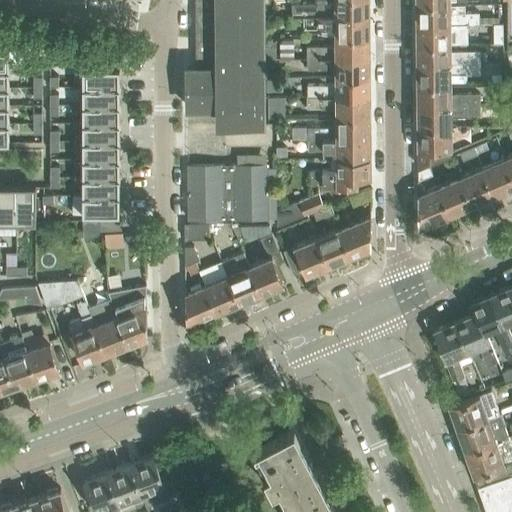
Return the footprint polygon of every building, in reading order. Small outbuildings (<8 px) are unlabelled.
[(220,123),(265,122),(265,120),(263,120),(263,118),(263,102),(264,102),(264,99),(263,99),(263,95),(263,84),(264,84),(264,81),(263,81),(262,76),(262,69),(267,69),(267,63),(262,63),(262,47),(264,47),(264,45),(262,45),(262,39),(262,28),(264,28),(264,25),(262,25),(262,9),(264,9),(263,7),(262,7),(261,0),(195,0),(196,66),(187,66),(188,105),(220,105),(220,123)] [(292,13),(369,12),(368,0),(315,0),(316,1),(292,1),(292,13)] [(417,2),(417,24),(466,24),(479,24),(478,12),(464,12),(464,3),(450,3),(450,2),(417,2)] [(369,12),(292,13),(287,13),(287,25),(307,25),(336,24),(336,33),(336,37),(369,36),(369,12)] [(504,23),(499,23),(493,23),(494,43),(504,42),(504,23)] [(466,24),(417,24),(417,43),(450,43),(466,43),(466,24)] [(369,56),(369,36),(336,37),(336,45),(307,45),(307,56),(369,56)] [(279,40),(279,57),(293,56),(293,37),(281,38),(279,40)] [(275,39),(262,39),(262,45),(264,45),(264,47),(275,47),(275,39)] [(417,62),(479,62),(479,51),(479,50),(450,51),(450,43),(417,43),(417,62)] [(275,47),(264,47),(262,47),(262,63),(267,63),(276,63),(276,57),(275,47)] [(9,48),(0,48),(0,66),(9,67),(9,48)] [(337,67),(337,75),(369,75),(369,56),(307,56),(307,67),(337,67)] [(31,59),(31,68),(42,68),(42,59),(31,59)] [(503,75),(501,61),(492,61),(492,75),(503,75)] [(417,62),(417,81),(417,83),(450,83),(450,81),(450,73),(479,73),(479,62),(417,62)] [(9,67),(0,66),(0,85),(9,85),(9,67)] [(120,66),(83,66),(83,84),(120,84),(120,66)] [(59,85),(59,74),(50,74),(50,85),(59,85)] [(42,75),(34,75),(34,85),(42,85),(42,75)] [(370,94),(369,75),(337,75),(337,83),(307,83),(307,94),(370,94)] [(264,76),(264,81),(264,84),(264,89),(281,89),(281,76),(264,76)] [(450,85),(450,83),(417,83),(418,104),(479,102),(479,93),(450,93),(450,85)] [(120,84),(83,84),(83,103),(120,102),(120,84)] [(507,84),(497,84),(497,103),(509,103),(507,84)] [(9,85),(0,85),(0,103),(9,104),(9,85)] [(42,85),(34,85),(34,96),(42,96),(42,95),(42,85)] [(50,93),(50,103),(59,103),(59,92),(50,93)] [(370,116),(370,94),(307,94),(307,106),(337,105),(337,114),(337,116),(370,116)] [(276,95),(263,95),(263,99),(264,99),(264,102),(263,102),(263,118),(275,118),(276,117),(276,95)] [(120,102),(83,103),(83,121),(120,121),(120,102)] [(479,115),(479,102),(418,104),(418,123),(418,124),(451,124),(451,123),(451,116),(479,115)] [(9,104),(0,103),(0,122),(9,122),(9,104)] [(59,103),(50,103),(50,113),(50,114),(59,113),(59,103)] [(511,109),(509,103),(497,103),(498,115),(504,115),(511,115),(511,109)] [(34,121),(42,121),(42,111),(34,111),(34,121)] [(370,136),(370,117),(370,116),(337,116),(337,117),(337,124),(292,125),(292,137),(370,136)] [(42,132),(42,121),(34,121),(34,132),(42,132)] [(120,121),(83,121),(83,139),(120,139),(120,121)] [(9,122),(0,122),(0,140),(9,141),(9,122)] [(418,124),(418,127),(418,165),(451,151),(451,126),(451,124),(418,124)] [(59,128),(50,128),(50,139),(59,139),(59,128)] [(370,156),(370,136),(292,137),(292,149),(321,148),(321,156),(337,156),(370,156)] [(59,139),(50,139),(50,143),(50,149),(59,149),(59,139)] [(120,139),(83,139),(83,157),(120,157),(120,139)] [(485,141),(474,145),(477,152),(488,148),(485,141)] [(474,145),(460,151),(463,159),(478,153),(477,152),(474,145)] [(511,173),(504,155),(481,165),(494,194),(505,189),(507,191),(511,189),(511,173)] [(370,173),(370,156),(337,156),(337,167),(310,168),(310,183),(357,182),(357,174),(370,173)] [(120,157),(83,157),(83,176),(120,176),(120,157)] [(189,164),(189,217),(268,216),(277,216),(277,208),(276,208),(276,165),(268,165),(268,163),(231,163),(230,169),(226,169),(225,163),(189,164)] [(59,164),(50,164),(50,175),(59,175),(59,164)] [(429,165),(418,169),(418,179),(432,173),(429,165)] [(494,194),(481,165),(459,175),(471,203),(474,202),(476,205),(483,202),(483,198),(494,194)] [(59,175),(50,175),(50,185),(59,185),(59,175)] [(471,203),(459,175),(437,184),(449,213),(460,208),(463,210),(469,207),(470,204),(471,203)] [(120,176),(83,176),(83,194),(120,194),(120,176)] [(17,184),(0,183),(0,232),(15,233),(15,221),(17,221),(17,184)] [(36,184),(17,184),(17,221),(36,221),(36,184)] [(449,213),(437,184),(418,192),(419,226),(438,217),(439,220),(448,216),(447,214),(449,213)] [(371,197),(370,186),(350,194),(354,204),(371,197)] [(277,225),(312,210),(324,205),(319,191),(277,208),(277,216),(277,220),(277,225)] [(52,205),(52,194),(43,194),(43,205),(52,205)] [(120,194),(83,194),(83,212),(120,212),(120,194)] [(312,210),(316,219),(334,212),(330,202),(324,205),(312,210)] [(371,246),(371,213),(340,226),(352,254),(353,254),(354,256),(365,252),(364,249),(371,246)] [(121,216),(98,218),(99,229),(123,228),(121,216)] [(210,221),(189,221),(184,221),(185,238),(210,237),(210,221)] [(238,221),(231,221),(240,240),(247,237),(246,236),(241,225),(238,221)] [(352,254),(340,226),(317,235),(329,264),(339,260),(340,262),(351,258),(350,255),(352,254)] [(124,228),(106,231),(108,246),(126,243),(124,228)] [(272,231),(260,236),(267,251),(270,250),(278,247),(272,231)] [(329,264),(317,235),(283,249),(293,272),(304,268),(306,273),(308,272),(311,274),(317,272),(318,268),(329,264)] [(194,244),(185,244),(185,263),(200,258),(194,244)] [(244,250),(222,259),(239,301),(250,297),(252,299),(259,296),(259,293),(262,292),(250,263),(244,250)] [(268,255),(250,263),(262,292),(264,291),(267,293),(273,290),(273,287),(284,282),(275,261),(272,254),(268,255)] [(217,311),(218,310),(220,313),(230,308),(229,306),(239,301),(227,273),(222,259),(199,269),(205,282),(217,311)] [(6,274),(17,274),(17,265),(6,265),(6,274)] [(27,265),(17,265),(17,274),(27,274),(27,265)] [(77,277),(39,280),(47,304),(49,303),(84,293),(77,277)] [(6,298),(39,290),(37,280),(3,288),(6,298)] [(187,324),(205,316),(208,318),(214,315),(215,312),(217,311),(205,282),(186,290),(187,315),(187,324)] [(107,291),(110,296),(128,343),(130,342),(131,344),(141,340),(141,338),(147,335),(146,283),(126,287),(107,291)] [(511,340),(511,289),(510,284),(491,291),(511,340)] [(472,300),(476,311),(485,331),(494,327),(505,353),(511,350),(511,340),(491,291),(472,300)] [(110,296),(87,305),(105,352),(117,347),(118,349),(128,345),(128,343),(110,296)] [(105,352),(87,305),(85,299),(76,302),(81,315),(68,321),(83,360),(85,359),(86,362),(97,358),(96,355),(105,352)] [(497,360),(485,331),(476,311),(455,320),(468,348),(479,344),(487,364),(497,360)] [(455,320),(435,328),(441,346),(453,378),(465,374),(461,362),(457,353),(468,348),(455,320)] [(24,333),(1,341),(16,384),(25,381),(28,383),(34,381),(35,377),(38,376),(24,333)] [(50,339),(28,347),(38,376),(40,376),(42,378),(49,375),(50,372),(61,368),(50,339)] [(0,341),(0,392),(4,391),(4,388),(16,384),(1,341),(0,341)] [(511,377),(511,365),(501,370),(506,379),(511,377)] [(458,427),(500,412),(492,388),(449,403),(450,405),(455,419),(457,418),(460,425),(458,426),(458,427)] [(508,434),(500,412),(458,427),(463,442),(465,441),(468,448),(508,434)] [(301,511),(332,496),(295,427),(294,427),(293,428),(287,431),(275,437),(259,446),(258,446),(255,448),(257,452),(261,450),(272,470),(265,474),(274,489),(280,485),(293,511),(301,511)] [(476,471),(511,457),(511,444),(508,434),(468,448),(466,449),(471,464),(473,464),(476,471)] [(155,452),(131,461),(143,496),(144,496),(147,505),(171,496),(155,452)] [(511,457),(476,471),(473,472),(474,473),(475,473),(479,483),(511,471),(511,457)] [(131,461),(107,470),(120,505),(143,496),(131,461)] [(107,470),(83,479),(95,511),(122,511),(120,505),(107,470)] [(511,511),(511,471),(479,483),(478,483),(480,489),(480,488),(484,500),(485,502),(488,509),(488,511),(511,511)] [(69,511),(61,487),(37,495),(42,511),(69,511)] [(14,502),(17,511),(42,511),(37,495),(14,502)] [(340,511),(332,496),(301,511),(340,511)] [(17,511),(14,502),(0,507),(0,511),(17,511)]
